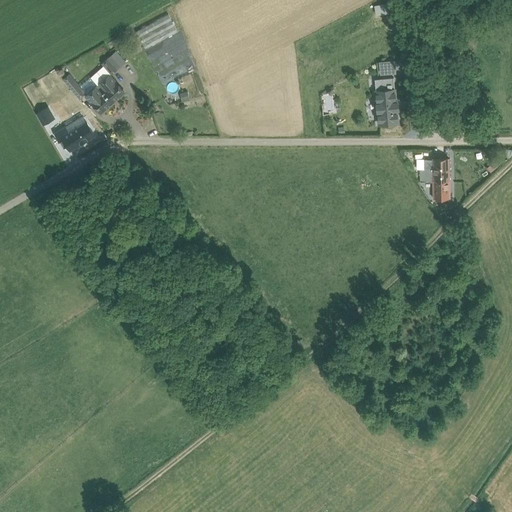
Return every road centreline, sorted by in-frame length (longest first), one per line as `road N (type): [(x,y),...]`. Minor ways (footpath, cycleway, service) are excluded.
road 1 (unclassified): [(0,212),(123,141),(511,140)]
road 2 (track): [(511,164),(227,426),(113,511)]
